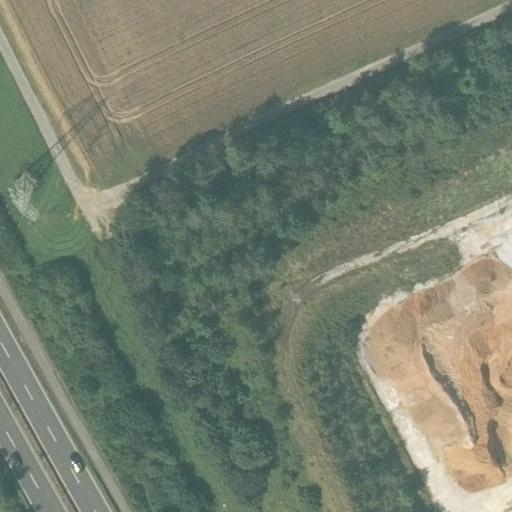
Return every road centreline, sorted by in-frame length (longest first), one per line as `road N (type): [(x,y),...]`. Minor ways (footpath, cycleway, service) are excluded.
road 1 (track): [(0,60),(70,198),(151,177),(505,0)]
road 2 (primary): [(97,511),(0,339)]
